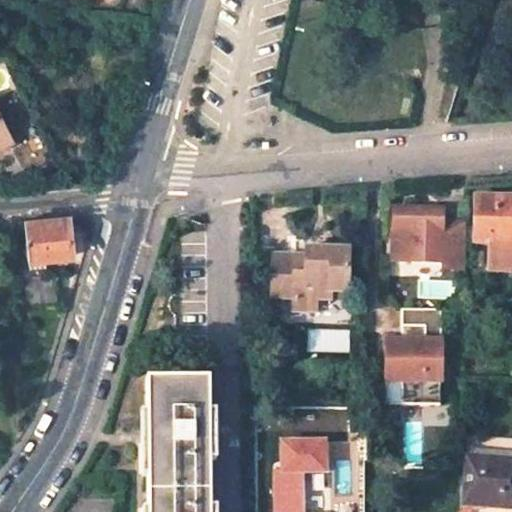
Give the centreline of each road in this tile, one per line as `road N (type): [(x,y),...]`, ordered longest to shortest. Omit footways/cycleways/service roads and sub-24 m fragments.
road 1 (unclassified): [(140,161),(219,174),(511,151)]
road 2 (secondary): [(13,511),(63,437),(135,200)]
road 3 (secondary): [(140,161),(190,0)]
road 4 (unclassified): [(135,200),(0,205)]
